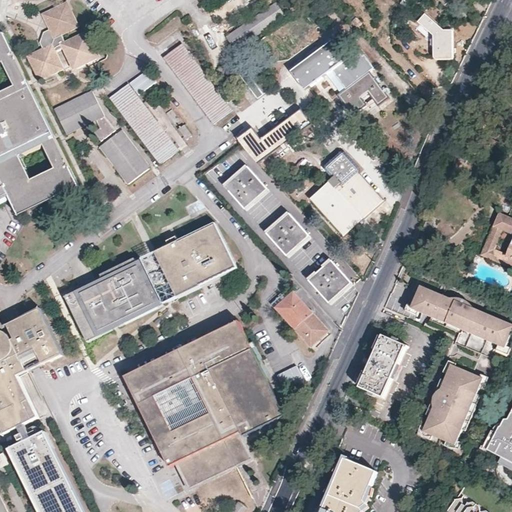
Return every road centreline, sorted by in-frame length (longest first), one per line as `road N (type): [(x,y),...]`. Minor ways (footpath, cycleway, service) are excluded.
road 1 (residential): [(280,511),(508,0)]
road 2 (unknown): [(363,283),(334,258),(308,269),(309,294),(337,310)]
